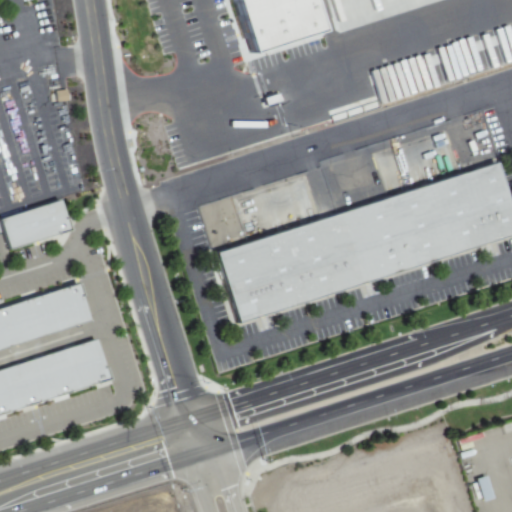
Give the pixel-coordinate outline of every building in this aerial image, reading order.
[(220,0),(235,54),(316,33),(307,0),(220,0)] [(205,248),(488,159),(511,231),(224,323),(205,248)] [(0,224),(59,204),(68,233),(9,252),(0,224)] [(0,349),(0,305),(75,281),(88,324),(0,349)] [(0,366),(93,336),(108,380),(0,414),(0,366)]
